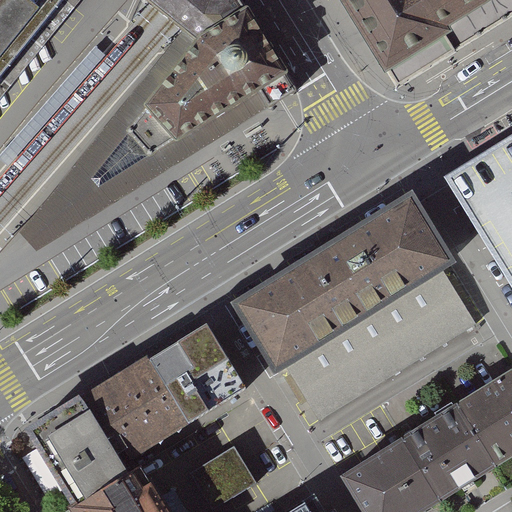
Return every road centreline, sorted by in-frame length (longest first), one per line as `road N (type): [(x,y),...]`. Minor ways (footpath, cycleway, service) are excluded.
road 1 (residential): [(505,329),(301,444)]
road 2 (secondary): [(192,273),(0,390)]
road 3 (secondary): [(379,157),(192,273)]
road 4 (residential): [(505,329),(420,200),(379,157)]
road 5 (residential): [(192,273),(301,444)]
road 6 (residential): [(278,0),(379,157)]
road 7 (secondary): [(511,74),(379,157)]
